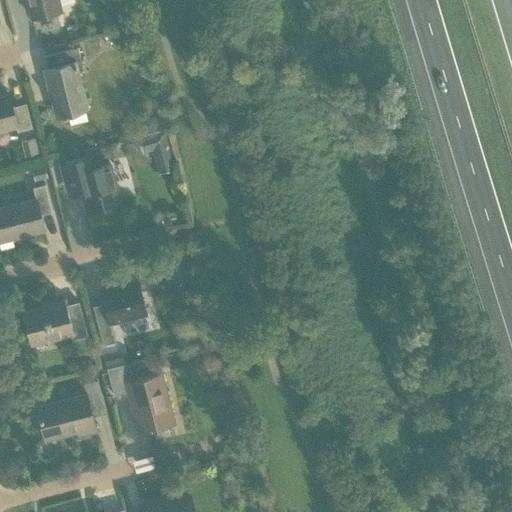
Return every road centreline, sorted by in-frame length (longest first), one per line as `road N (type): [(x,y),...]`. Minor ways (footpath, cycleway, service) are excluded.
road 1 (motorway): [(423,0),(511,291)]
road 2 (residential): [(0,277),(190,227)]
road 3 (residential): [(0,500),(130,465)]
